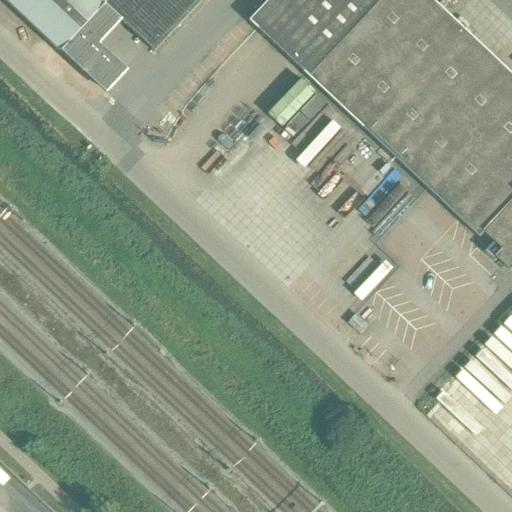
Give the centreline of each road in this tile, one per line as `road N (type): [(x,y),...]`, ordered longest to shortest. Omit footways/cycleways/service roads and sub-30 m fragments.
road 1 (unclassified): [(392,409),(0,41)]
road 2 (unknown): [(103,138),(228,0)]
road 3 (unclassified): [(392,409),(511,281)]
road 4 (unclassified): [(499,511),(392,409)]
